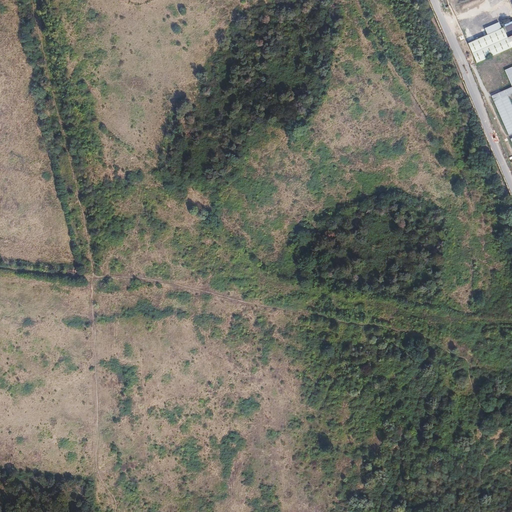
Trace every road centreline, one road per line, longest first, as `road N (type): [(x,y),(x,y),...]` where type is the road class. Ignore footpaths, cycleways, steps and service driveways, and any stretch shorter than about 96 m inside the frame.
road 1 (track): [(89,278),(30,0)]
road 2 (track): [(89,278),(111,511)]
road 3 (unknown): [(424,0),(511,207)]
road 4 (unclassified): [(433,1),(511,184)]
